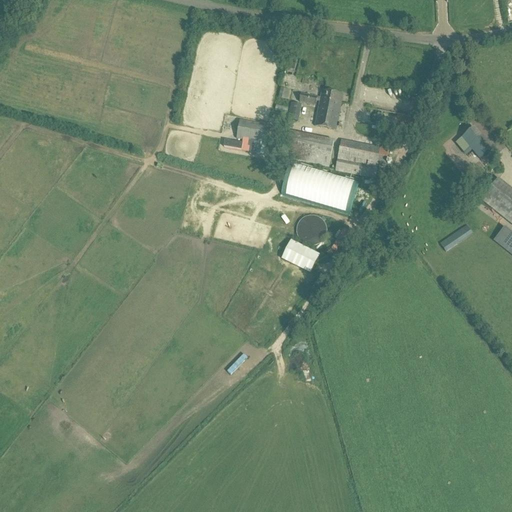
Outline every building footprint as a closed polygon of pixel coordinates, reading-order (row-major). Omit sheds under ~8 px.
[(322,92),(315,127),(336,131),(337,126),(342,127),(344,117),(339,116),(343,96),(322,92)] [(301,95),(300,104),(316,107),(318,97),(301,95)] [(291,104),(288,120),(299,122),(302,106),(291,104)] [(267,146),(271,128),(241,122),(237,140),(244,141),(243,143),(242,151),(242,152),(265,157),(267,146)] [(342,141),(338,162),(378,169),(378,166),(386,168),(389,151),(342,141)] [(242,145),(225,142),(223,148),(241,152),(242,145)] [(292,161),(284,190),(353,210),(355,203),(362,205),(367,190),(359,188),(361,181),(338,174),(336,174),(292,161)] [(338,162),(336,174),(338,174),(376,181),(378,169),(338,162)] [(511,191),(499,180),(482,201),(511,225),(511,191)] [(467,226),(428,253),(434,262),(473,235),(467,226)] [(288,243),(279,262),(307,277),(317,258),(288,243)]
